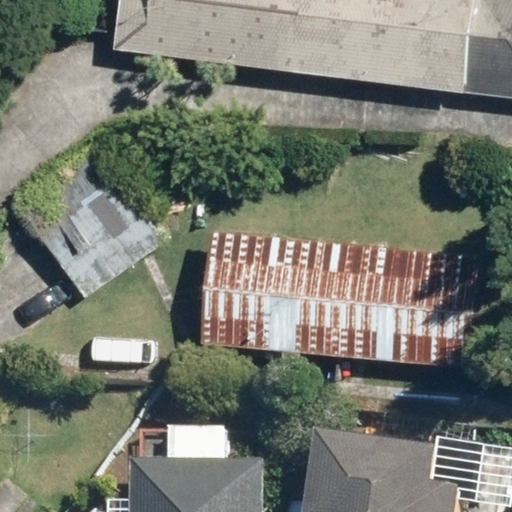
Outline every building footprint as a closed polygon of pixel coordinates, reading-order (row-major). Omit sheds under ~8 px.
[(511,0),(125,0),(119,54),(511,101),(511,0)] [(105,148),(23,208),(90,300),(172,239),(105,148)] [(222,231),(209,341),(482,373),(494,263),(222,231)] [(455,511),(457,500),(505,510),(511,471),(511,446),(436,439),(312,434),(306,511),(455,511)] [(271,511),(273,471),(233,470),(234,438),(175,437),(175,469),(138,469),(137,511),(271,511)]
